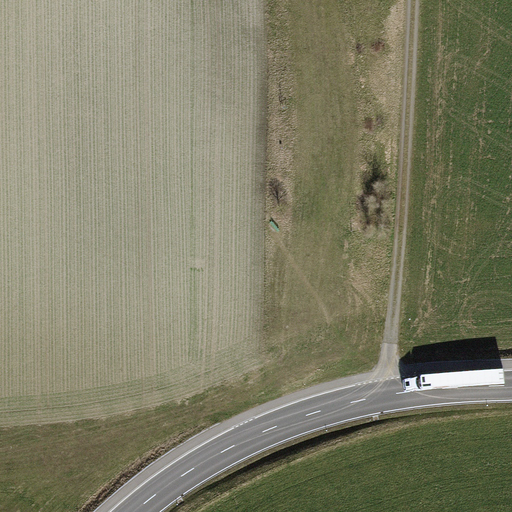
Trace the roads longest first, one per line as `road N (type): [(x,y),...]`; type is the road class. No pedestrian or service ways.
road 1 (secondary): [(511,385),(397,393),(305,416),(208,460),(135,511)]
road 2 (track): [(397,393),(425,0)]
